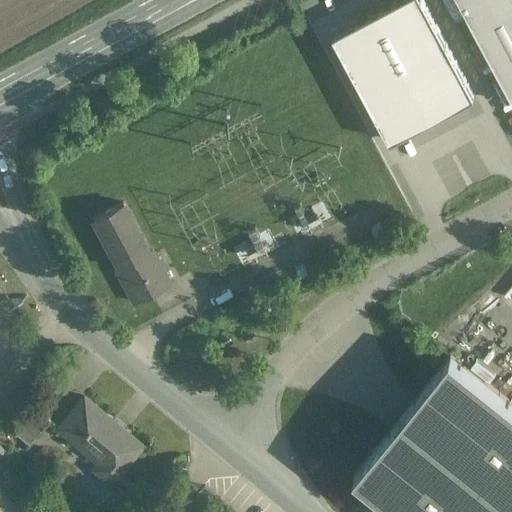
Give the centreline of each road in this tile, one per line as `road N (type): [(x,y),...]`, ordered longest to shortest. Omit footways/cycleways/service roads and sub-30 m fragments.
road 1 (residential): [(192,419),(291,320),(511,201)]
road 2 (residential): [(4,239),(192,419)]
road 3 (primary): [(192,0),(0,106)]
